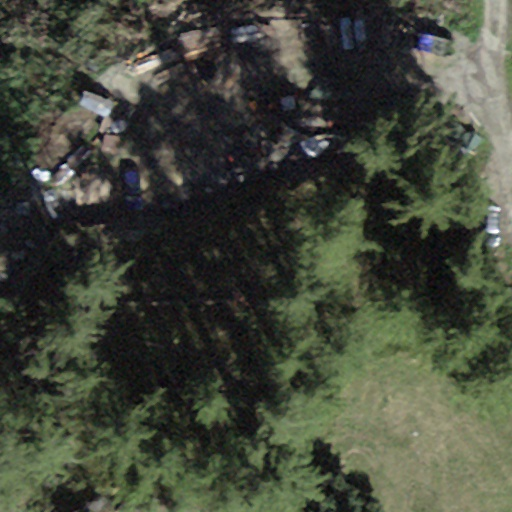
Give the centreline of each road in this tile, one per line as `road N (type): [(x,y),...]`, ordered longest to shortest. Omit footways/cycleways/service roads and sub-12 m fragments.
road 1 (track): [(493,73),(398,41),(259,33),(140,70),(60,145),(69,190),(153,193),(244,167),(333,108)]
road 2 (track): [(511,184),(493,91),(494,0)]
